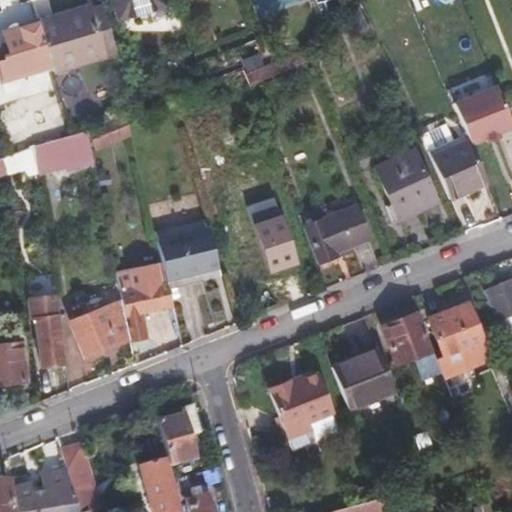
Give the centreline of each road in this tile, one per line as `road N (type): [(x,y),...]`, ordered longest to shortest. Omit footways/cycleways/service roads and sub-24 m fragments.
road 1 (residential): [(206,360),(511,237)]
road 2 (residential): [(0,435),(206,360)]
road 3 (residential): [(206,360),(248,511)]
